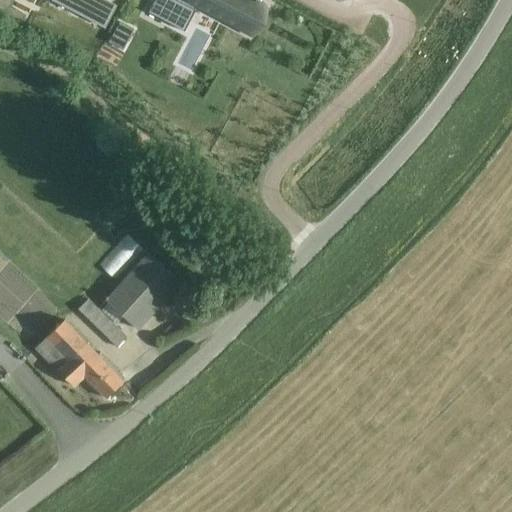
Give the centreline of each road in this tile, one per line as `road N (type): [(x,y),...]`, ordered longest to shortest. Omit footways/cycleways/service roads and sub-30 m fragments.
road 1 (unclassified): [(12,511),(165,393),(315,242)]
road 2 (residential): [(375,0),(395,12),(402,36),(274,184),(281,210),(315,242)]
road 3 (unclassified): [(315,242),(450,93),(507,0)]
